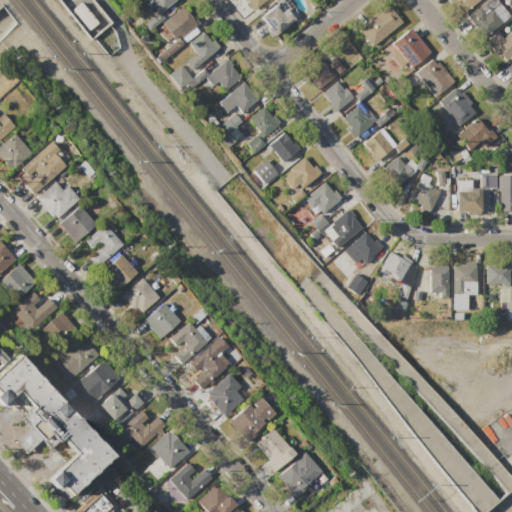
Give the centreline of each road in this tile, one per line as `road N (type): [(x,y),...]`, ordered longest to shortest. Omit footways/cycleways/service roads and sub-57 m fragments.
road 1 (residential): [(273,511),(0,200)]
road 2 (residential): [(511,237),(440,239),(401,227),(211,0)]
road 3 (residential): [(511,116),(418,0)]
